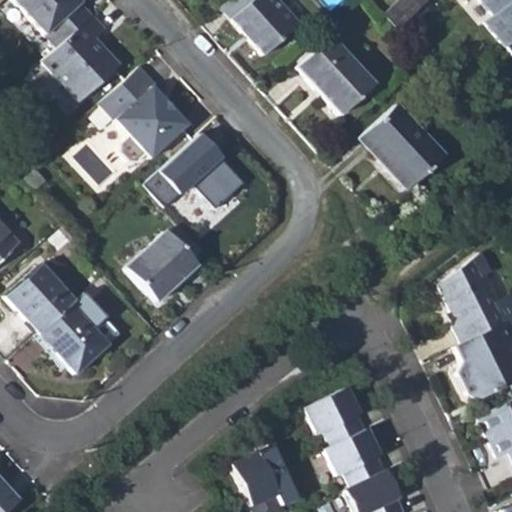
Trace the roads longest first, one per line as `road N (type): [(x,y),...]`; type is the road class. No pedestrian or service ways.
road 1 (residential): [(138,481),(356,306),(452,511)]
road 2 (residential): [(296,177),(310,216),(278,258),(98,419),(59,433),(33,429),(0,394)]
road 3 (residential): [(296,177),(138,0)]
